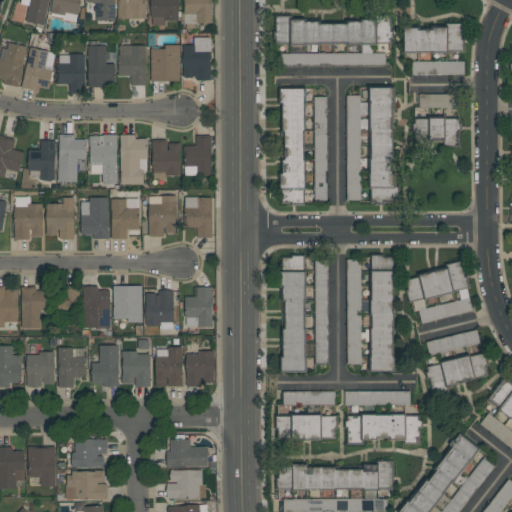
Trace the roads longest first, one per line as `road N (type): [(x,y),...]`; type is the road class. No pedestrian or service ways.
road 1 (tertiary): [(241,0),(243,511)]
road 2 (residential): [(509,0),(491,37),(487,110),(497,314),(511,334)]
road 3 (residential): [(242,238),(490,235)]
road 4 (residential): [(488,217),(242,218)]
road 5 (residential): [(0,419),(243,418)]
road 6 (residential): [(0,102),(46,112),(178,112)]
road 7 (residential): [(0,264),(176,264)]
